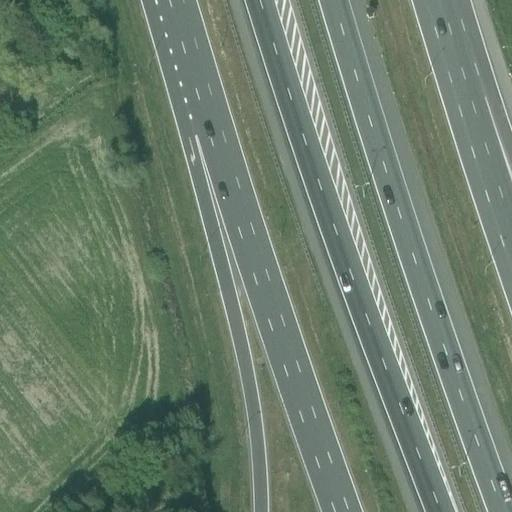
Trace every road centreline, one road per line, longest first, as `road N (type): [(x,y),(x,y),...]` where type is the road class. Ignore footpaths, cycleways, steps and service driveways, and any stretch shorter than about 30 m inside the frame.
road 1 (motorway): [(255,0),(436,511)]
road 2 (motorway): [(498,511),(331,0)]
road 3 (trunk): [(213,132),(339,511)]
road 4 (trunk): [(213,132),(258,511)]
road 5 (motorway): [(511,254),(464,103)]
road 6 (trunk): [(175,0),(213,132)]
